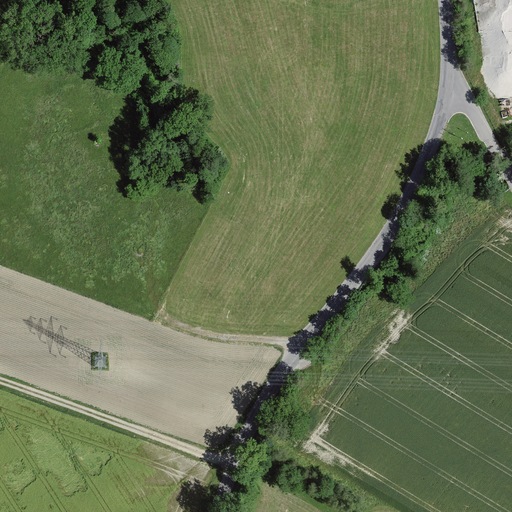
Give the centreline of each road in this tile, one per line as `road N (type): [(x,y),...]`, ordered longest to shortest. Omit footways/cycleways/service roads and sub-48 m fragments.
road 1 (unclassified): [(451,89),(390,233),(267,392),(212,511)]
road 2 (track): [(234,464),(0,381)]
